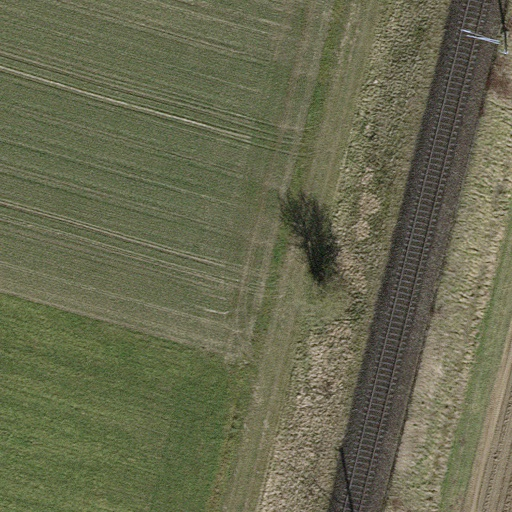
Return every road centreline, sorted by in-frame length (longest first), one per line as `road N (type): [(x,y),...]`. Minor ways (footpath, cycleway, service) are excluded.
road 1 (track): [(244,511),(373,0)]
road 2 (track): [(463,511),(511,306)]
